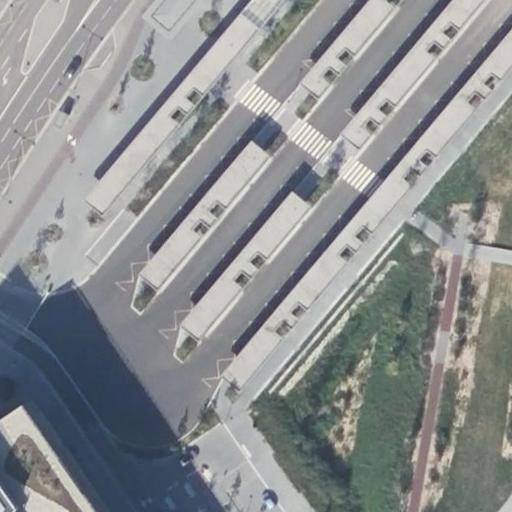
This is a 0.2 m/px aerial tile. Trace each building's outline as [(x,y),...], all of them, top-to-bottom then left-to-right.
[(252,0),(85,199),(102,215),(179,125),(169,117),(179,108),(187,114),(194,106),(185,97),(194,89),(202,96),(284,0),(252,0)] [(151,0),(140,13),(142,15),(149,21),(151,22),(158,28),(169,37),(200,0),(151,0)] [(375,0),(303,86),(319,100),(331,86),(322,77),(330,67),(339,76),(347,66),(338,58),(346,50),(355,57),(396,8),(386,0),(375,0)] [(485,0),(456,0),(342,135),(360,149),(371,135),(361,127),(367,119),(379,126),(387,116),(377,108),(386,99),(395,107),(436,59),(426,51),(434,41),(443,49),(451,40),(441,32),(450,23),(459,31),(485,0)] [(511,66),(511,35),(381,192),(225,379),(231,384),(240,391),(283,339),(274,332),(284,322),(292,329),(300,320),(291,312),(299,303),(307,311),(347,263),(339,255),(347,245),(356,254),(363,245),(355,237),(364,225),(372,232),(394,206),(411,186),(402,178),(411,168),(419,175),(427,166),(418,159),(426,148),(435,157),(475,109),(468,102),(475,92),(485,99),(492,90),(483,83),(491,72),(501,79),(511,66)] [(271,157),(254,142),(140,276),(148,283),(157,290),(201,239),(192,231),(201,220),(212,227),(217,219),(208,212),(216,203),(226,208),(271,157)] [(312,207),(295,193),(182,327),(191,334),(199,341),(243,290),(233,281),(242,271),(250,278),(258,269),(250,262),(258,253),(266,260),(312,207)] [(117,511),(40,395),(0,425),(0,511),(117,511)]
